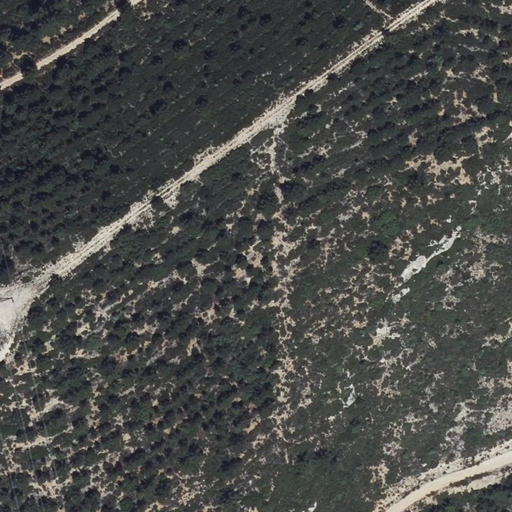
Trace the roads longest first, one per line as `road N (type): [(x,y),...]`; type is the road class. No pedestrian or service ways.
road 1 (track): [(133,0),(0,85)]
road 2 (track): [(394,511),(420,491),(511,457)]
